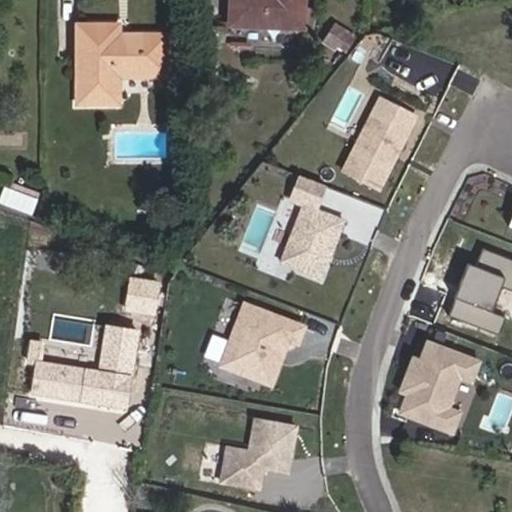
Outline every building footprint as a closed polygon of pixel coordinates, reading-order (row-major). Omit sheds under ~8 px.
[(302,29),(303,0),(230,0),(230,26),(302,29)] [(166,76),(166,36),(128,36),(128,42),(118,42),(118,36),(118,26),(77,26),(78,104),(118,104),(118,76),(166,76)] [(353,50),(374,62),(388,38),(373,33),(365,35),(353,50)] [(380,190),(416,117),(380,99),(343,172),(380,190)] [(331,256),(345,222),(316,210),(325,187),(302,178),(293,201),(304,206),(282,263),(322,279),(329,263),(325,262),(328,255),(331,256)] [(511,258),(485,248),(478,266),(470,263),(461,283),(466,285),(461,298),(457,296),(449,315),(500,336),(507,318),(493,312),(503,288),(511,291),(511,258)] [(124,310),(161,313),(163,277),(127,275),(124,310)] [(271,385),(289,339),(298,343),(304,328),(245,305),(222,366),(271,385)] [(32,337),(26,393),(132,406),(141,326),(102,321),(97,364),(39,358),(42,338),(32,337)] [(401,411),(452,432),(460,412),(448,408),(461,377),(472,382),(480,362),(429,341),(421,360),(414,357),(408,375),(414,377),(408,393),(401,411)] [(408,393),(414,377),(408,375),(401,390),(408,393)] [(288,473),(296,428),(255,421),(249,452),(227,448),(221,483),(259,490),(263,469),(288,473)]
